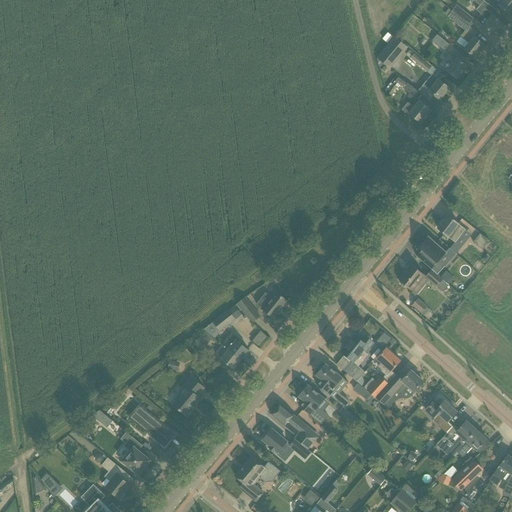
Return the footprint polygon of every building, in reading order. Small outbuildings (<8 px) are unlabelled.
[(482,0),(474,0),(474,1),(480,6),(476,10),(481,14),(481,15),(488,20),(483,26),(485,28),(486,29),(493,35),(502,23),(499,21),(502,17),(495,10),(488,5),(489,5),(482,0)] [(511,0),(503,0),(499,6),(510,15),(511,11),(511,0)] [(457,5),(452,11),(453,12),(471,27),(476,21),(463,10),(457,6),(457,5)] [(449,17),(448,17),(465,31),(460,37),(469,44),(464,49),(467,52),(475,58),(485,45),(474,37),(477,34),(478,32),(471,27),(453,12),(452,12),(449,17)] [(432,41),(444,51),(449,45),(437,35),(432,41)] [(379,56),(378,58),(391,68),(408,48),(395,37),(379,56)] [(410,50),(408,53),(412,56),(411,58),(416,62),(428,72),(432,67),(411,50),(410,50)] [(447,71),(457,79),(467,67),(457,59),(449,53),(444,59),(452,65),(447,71)] [(427,80),(423,86),(426,89),(434,95),(440,100),(449,88),(439,81),(432,75),(427,80)] [(398,77),(395,81),(404,88),(408,84),(398,77)] [(387,93),(392,96),(398,88),(394,84),(390,82),(387,87),(390,89),(387,93)] [(409,103),(403,110),(409,115),(409,114),(413,118),(421,124),(431,110),(418,99),(422,95),(408,84),(404,89),(414,97),(412,100),(409,103)] [(511,156),(505,150),(497,159),(511,172),(511,171),(511,156)] [(497,159),(490,168),(498,176),(494,180),(504,189),(508,184),(504,181),(511,172),(497,159)] [(474,187),(466,196),(481,209),(488,200),(492,203),(496,198),(486,190),(482,194),(474,187)] [(466,196),(458,205),(467,213),(463,217),(473,226),(477,221),(473,218),(481,209),(466,196)] [(438,229),(455,242),(465,230),(448,216),(438,229)] [(480,234),(473,242),(474,243),(483,250),(490,241),(481,234),(480,234)] [(428,237),(416,250),(420,253),(417,256),(438,275),(445,267),(439,262),(447,253),(428,237)] [(454,244),(450,249),(456,254),(460,249),(454,244)] [(449,285),(432,270),(426,277),(424,275),(411,264),(403,273),(404,274),(399,281),(400,282),(400,285),(403,288),(406,287),(411,291),(412,290),(417,295),(429,280),(443,292),(449,285)] [(511,280),(510,279),(503,288),(511,295),(511,280)] [(511,295),(503,288),(496,296),(511,308),(511,307),(511,295)] [(271,317),(278,308),(281,310),(288,302),(275,291),(270,297),(265,293),(256,304),(262,309),(271,317)] [(496,296),(489,305),(504,317),(511,308),(496,296)] [(245,298),(238,304),(252,323),(260,317),(245,298)] [(427,307),(418,299),(412,306),(421,314),(427,307)] [(489,305),(482,313),(497,326),(504,317),(489,305)] [(229,310),(213,322),(220,332),(236,319),(242,315),(235,306),(229,310)] [(455,327),(448,335),(458,343),(470,328),(460,320),(463,317),(458,312),(449,323),(455,327)] [(470,328),(458,343),(467,351),(474,343),(479,347),(488,337),(483,333),(479,336),(470,328)] [(204,331),(193,344),(201,351),(202,351),(202,350),(213,338),(213,337),(206,332),(204,331)] [(230,336),(222,345),(241,360),(248,351),(240,344),(236,341),(239,338),(232,333),(230,336)] [(355,336),(342,352),(350,359),(354,363),(357,359),(359,357),(363,352),(364,353),(366,351),(373,343),(365,336),(361,341),(355,336)] [(215,354),(233,370),(241,360),(222,345),(215,354)] [(371,357),(374,359),(381,351),(378,349),(371,357)] [(382,371),(386,375),(388,375),(391,372),(401,361),(387,349),(380,357),(377,359),(381,363),(378,366),(382,369),(382,371)] [(170,361),(168,369),(178,371),(180,363),(170,361)] [(318,373),(316,376),(320,379),(316,385),(334,400),(339,394),(348,383),(326,364),(324,367),(321,367),(318,371),(318,373)] [(347,372),(357,381),(362,376),(365,373),(355,364),(347,372)] [(388,384),(375,398),(383,405),(388,408),(396,400),(408,386),(415,392),(416,390),(423,382),(422,381),(422,379),(420,377),(418,377),(416,375),(413,373),(411,371),(402,381),(396,375),(388,384)] [(173,405),(187,417),(196,407),(195,406),(201,399),(197,397),(204,388),(192,378),(177,397),(179,399),(173,405)] [(372,378),(364,387),(375,398),(388,384),(383,378),(379,378),(377,381),(376,381),(373,378),(372,378)] [(358,384),(353,390),(367,401),(372,395),(358,384)] [(301,395),(299,397),(303,401),(299,406),(311,416),(314,411),(315,412),(325,400),(308,386),(306,388),(304,388),(300,392),(301,395)] [(448,421),(457,412),(445,402),(440,407),(435,401),(426,410),(435,418),(433,420),(446,432),(452,425),(448,421)] [(281,405),(272,416),(297,436),(295,439),(308,449),(309,447),(319,436),(292,414),(289,411),(281,405)] [(175,434),(142,407),(133,419),(148,432),(147,433),(164,448),(175,434)] [(340,410),(339,412),(347,418),(351,413),(346,409),(345,409),(343,407),(340,410)] [(100,411),(93,416),(107,427),(112,421),(100,411)] [(477,431),(466,421),(448,440),(453,445),(446,453),(451,458),(453,456),(457,452),(477,431)] [(87,427),(81,434),(87,439),(92,431),(87,427)] [(272,430),(263,441),(270,447),(269,448),(275,453),(276,451),(278,453),(287,442),(272,430)] [(477,431),(457,452),(458,454),(463,458),(467,453),(472,447),(477,451),(480,454),(491,443),(488,440),(477,431)] [(122,462),(139,476),(142,472),(143,472),(147,467),(151,461),(139,452),(143,446),(132,437),(124,447),(130,452),(122,462)] [(295,440),(290,446),(305,459),(310,453),(295,440)] [(97,455),(94,457),(95,461),(98,463),(101,463),(103,460),(103,457),(100,454),(97,455)] [(489,480),(498,485),(505,474),(504,474),(506,471),(511,475),(511,474),(511,458),(507,455),(501,464),(498,469),(497,469),(489,480)] [(240,488),(256,501),(263,493),(254,485),(260,478),(266,482),(272,481),(280,471),(277,468),(272,474),(252,457),(235,477),(243,484),(240,488)] [(108,458),(101,466),(111,474),(107,479),(111,482),(106,488),(119,499),(120,499),(122,498),(123,498),(124,497),(125,495),(125,494),(125,492),(131,486),(122,479),(126,474),(127,473),(108,458)] [(452,480),(461,490),(461,492),(467,497),(478,479),(476,477),(483,470),(473,460),(452,480)] [(407,461),(401,467),(407,472),(413,466),(407,461)] [(372,469),(367,475),(372,479),(377,473),(372,469)] [(36,476),(33,477),(34,490),(43,486),(36,476)] [(51,482),(47,486),(53,494),(58,488),(51,482)] [(93,508),(88,511),(109,511),(107,509),(108,507),(101,500),(105,496),(93,485),(93,486),(81,497),(91,506),(91,507),(91,506),(93,508)] [(338,491),(332,486),(321,498),(327,504),(338,491)] [(402,511),(407,511),(415,502),(401,490),(391,502),(402,511)]
